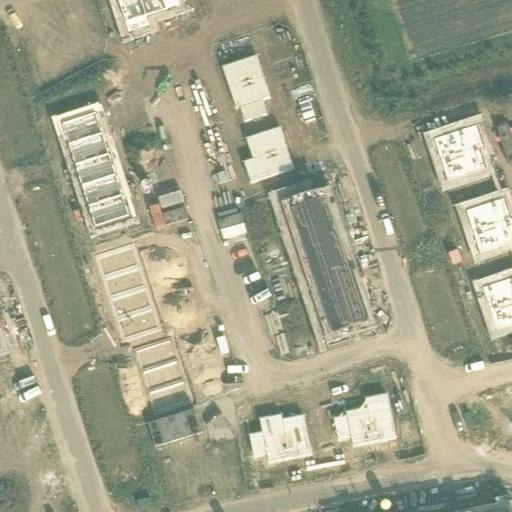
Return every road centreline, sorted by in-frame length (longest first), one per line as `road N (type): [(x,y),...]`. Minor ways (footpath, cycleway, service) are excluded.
road 1 (residential): [(167,93),(257,372),(317,366),(410,331)]
road 2 (residential): [(410,331),(307,0)]
road 3 (residential): [(21,254),(97,511)]
road 4 (residential): [(453,469),(263,511)]
